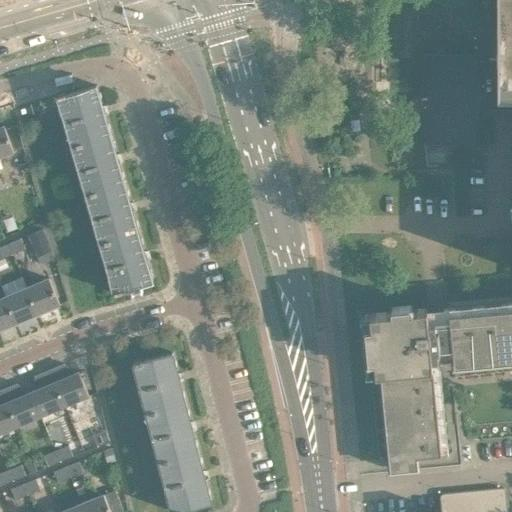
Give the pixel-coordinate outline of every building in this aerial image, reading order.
[(511,0),(500,0),(500,61),(476,61),(474,53),(424,53),(419,93),(426,144),(428,144),(429,135),(450,135),(451,144),(473,144),(478,108),(511,107),(511,0)] [(57,94),(72,145),(110,134),(104,114),(108,112),(106,105),(102,105),(96,84),(66,93),(65,92),(57,94)] [(0,156),(13,151),(22,147),(16,124),(4,128),(3,125),(2,125),(3,126),(0,126),(0,156)] [(116,154),(110,134),(72,145),(86,193),(124,182),(118,163),(122,161),(120,153),(116,154)] [(86,193),(100,242),(138,231),(132,211),(136,209),(134,202),(130,202),(124,182),(86,193)] [(1,220),(6,232),(16,228),(11,216),(1,220)] [(27,234),(28,235),(36,255),(50,249),(41,228),(27,234)] [(138,231),(100,242),(115,293),(123,290),(122,289),(152,280),(146,259),(150,258),(148,250),(144,250),(138,231)] [(25,248),(20,237),(7,243),(12,253),(25,248)] [(54,257),(50,249),(36,255),(40,263),(54,257)] [(59,303),(48,277),(26,287),(37,313),(59,303)] [(2,289),(5,296),(16,322),(37,313),(26,287),(23,280),(2,289)] [(0,328),(16,322),(5,296),(0,297),(0,328)] [(511,300),(439,308),(433,315),(427,316),(426,308),(411,309),(411,305),(391,307),(391,311),(370,313),(371,326),(365,327),(368,360),(374,360),(375,373),(386,372),(387,383),(381,383),(384,417),(390,416),(393,440),(387,441),(390,470),(417,467),(416,456),(441,454),(430,350),(452,348),(453,360),(466,358),(467,364),(500,361),(499,355),(511,353),(511,300)] [(140,358),(133,360),(146,411),(184,401),(179,382),(183,380),(181,373),(177,373),(171,352),(141,360),(140,358)] [(63,363),(48,369),(64,404),(87,395),(88,395),(78,370),(69,374),(63,363)] [(34,375),(38,387),(30,391),(40,414),(64,404),(48,369),(34,375)] [(16,383),(1,389),(16,424),(40,414),(30,391),(22,394),(16,383)] [(0,389),(0,431),(16,424),(1,389),(0,389)] [(146,411),(159,460),(197,450),(192,430),(195,429),(194,421),(190,421),(184,401),(146,411)] [(91,435),(96,446),(109,441),(104,430),(91,435)] [(68,445),(55,450),(59,461),(72,456),(68,445)] [(55,450),(42,455),(47,466),(59,461),(55,450)] [(197,450),(159,460),(172,511),(180,509),(179,508),(210,500),(204,479),(208,477),(206,470),(202,470),(197,450)] [(65,465),(70,477),(82,471),(78,460),(65,465)] [(35,471),(32,462),(25,464),(29,474),(35,471)] [(25,475),(21,464),(8,469),(12,480),(25,475)] [(53,471),(57,482),(70,477),(65,465),(53,471)] [(0,472),(0,484),(12,480),(8,469),(0,472)] [(22,483),(27,494),(40,489),(35,478),(22,483)] [(73,482),(77,493),(84,490),(80,479),(73,482)] [(14,499),(27,494),(22,483),(10,488),(14,499)] [(443,493),(441,493),(440,494),(439,495),(439,496),(441,511),(429,511),(507,511),(505,490),(505,489),(504,489),(504,488),(503,487),(502,487),(501,487),(443,493)] [(103,494),(81,503),(84,511),(122,511),(123,511),(114,489),(103,494)] [(84,511),(81,503),(59,511),(84,511)]
